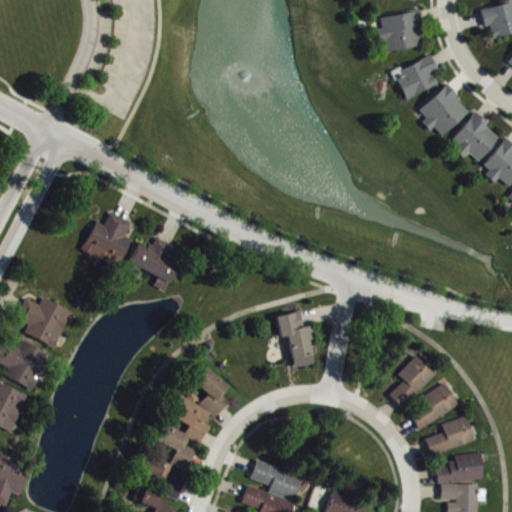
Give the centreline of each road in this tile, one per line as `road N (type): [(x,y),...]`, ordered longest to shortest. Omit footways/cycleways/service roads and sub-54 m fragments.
road 1 (residential): [(0,104),(197,210),(353,278)]
road 2 (residential): [(199,511),(243,420),(297,393),(333,391),(353,278)]
road 3 (residential): [(511,319),(353,278)]
road 4 (residential): [(415,511),(417,484),(396,436),(371,410),(333,391)]
road 5 (residential): [(0,263),(65,139)]
road 6 (residential): [(511,103),(473,69),(447,15),(448,0)]
